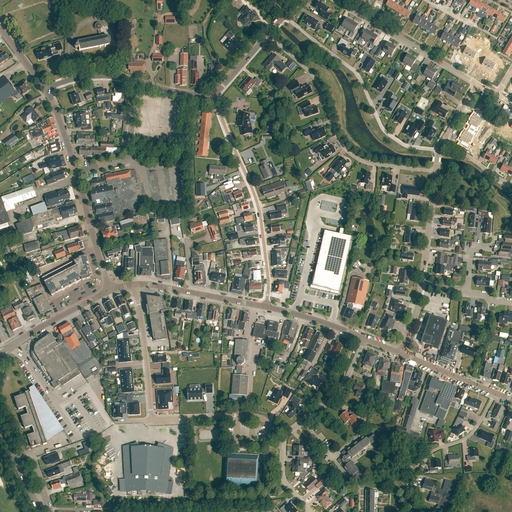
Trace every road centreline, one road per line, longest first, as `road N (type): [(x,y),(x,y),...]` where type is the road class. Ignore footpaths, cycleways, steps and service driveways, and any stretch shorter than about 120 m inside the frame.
road 1 (residential): [(435,171),(376,165),(345,150),(313,78),(266,35)]
road 2 (residential): [(265,306),(256,199),(213,93)]
road 3 (residential): [(133,284),(151,420),(235,415)]
road 4 (residential): [(438,150),(411,147),(385,131),(357,74),(283,17)]
road 5 (residential): [(477,82),(335,0)]
road 6 (secondary): [(265,306),(133,284)]
road 7 (unclassified): [(76,171),(129,160),(134,82)]
road 8 (residential): [(406,484),(430,452),(474,430),(495,393)]
road 9 (secondary): [(0,351),(110,290)]
road 10 (unclassified): [(110,290),(76,171)]
